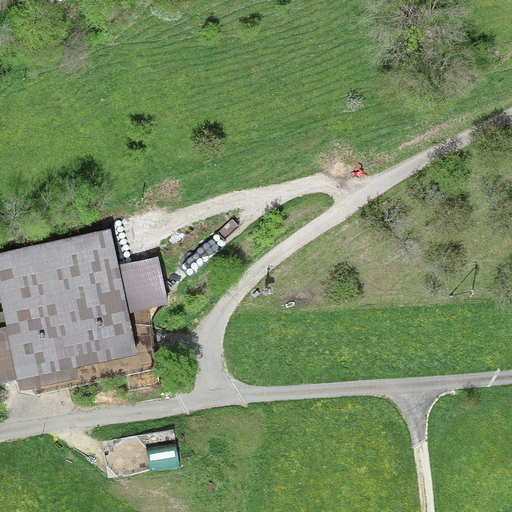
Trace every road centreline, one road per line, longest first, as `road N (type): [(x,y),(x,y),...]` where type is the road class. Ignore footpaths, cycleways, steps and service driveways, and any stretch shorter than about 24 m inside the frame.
road 1 (unclassified): [(0,434),(165,406),(511,376)]
road 2 (track): [(511,114),(345,206),(265,261),(214,323),(199,367),(200,403)]
road 3 (track): [(420,381),(434,511)]
